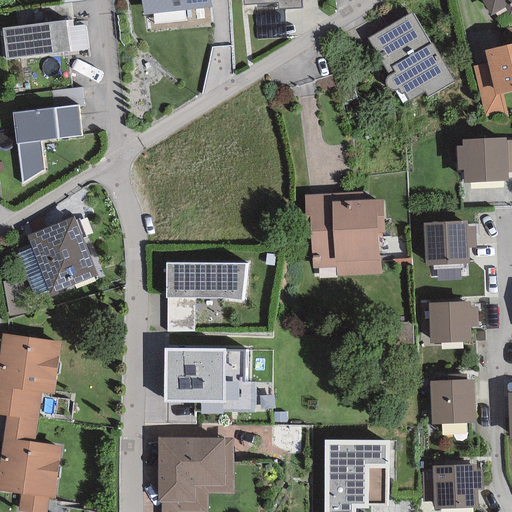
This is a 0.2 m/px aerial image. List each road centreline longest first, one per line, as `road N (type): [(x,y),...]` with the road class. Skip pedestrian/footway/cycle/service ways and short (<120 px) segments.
road 1 (residential): [(134,511),(141,245),(123,160)]
road 2 (residential): [(123,160),(385,0)]
road 3 (residential): [(104,0),(123,160)]
road 4 (residential): [(0,235),(123,160)]
